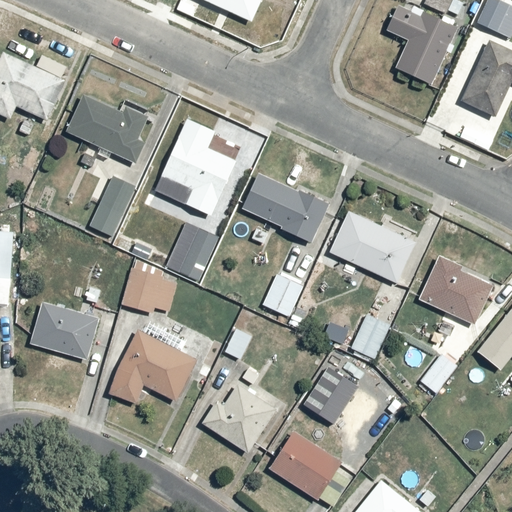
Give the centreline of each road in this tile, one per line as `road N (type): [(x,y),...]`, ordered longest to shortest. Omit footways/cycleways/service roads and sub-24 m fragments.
road 1 (residential): [(0,421),(29,412),(73,424),(201,511)]
road 2 (residential): [(511,186),(303,89)]
road 3 (residential): [(303,89),(93,0)]
